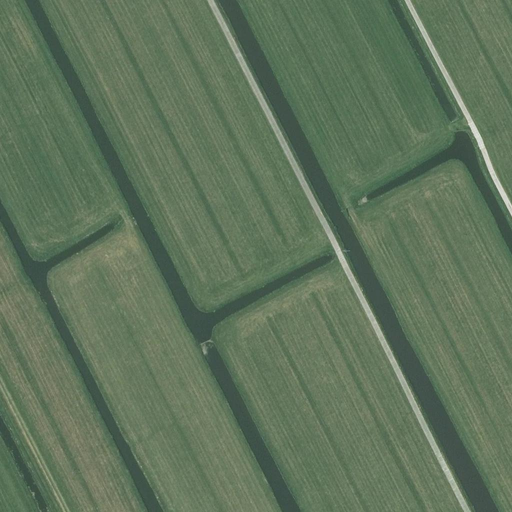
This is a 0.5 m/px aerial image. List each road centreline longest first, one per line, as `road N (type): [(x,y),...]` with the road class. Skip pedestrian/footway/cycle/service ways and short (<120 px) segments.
road 1 (track): [(466,511),(210,0)]
road 2 (track): [(511,212),(407,0)]
